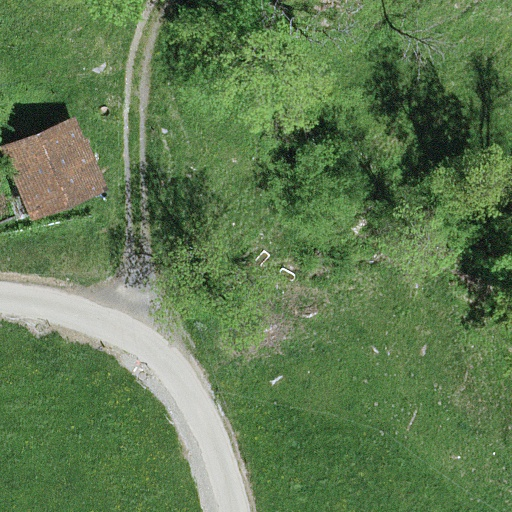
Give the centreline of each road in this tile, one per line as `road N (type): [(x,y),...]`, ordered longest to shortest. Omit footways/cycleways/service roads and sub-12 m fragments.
road 1 (track): [(138,344),(141,32),(167,0)]
road 2 (track): [(0,298),(114,327),(184,376),(219,454),(231,511)]
